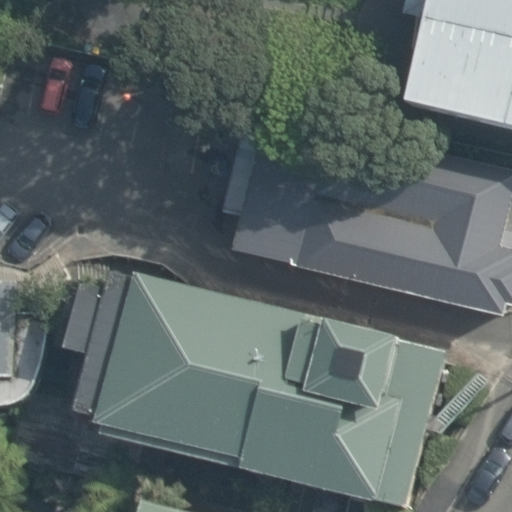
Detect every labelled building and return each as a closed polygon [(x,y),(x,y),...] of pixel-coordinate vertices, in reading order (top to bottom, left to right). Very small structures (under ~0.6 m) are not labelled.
[(511,0),(436,0),(412,97),(511,116),(511,0)] [(511,229),(508,229),(511,213),(511,170),(275,113),(267,146),(241,140),(224,213),(242,217),(233,252),(509,318),(511,306),(511,229)] [(412,508),(452,352),(406,340),(407,338),(137,269),(136,273),(117,268),(111,290),(90,284),(73,347),(97,354),(83,410),(107,416),(105,421),(112,423),(109,436),(412,508)] [(0,377),(21,378),(22,284),(0,284),(0,377)] [(188,511),(149,502),(146,511),(188,511)]
